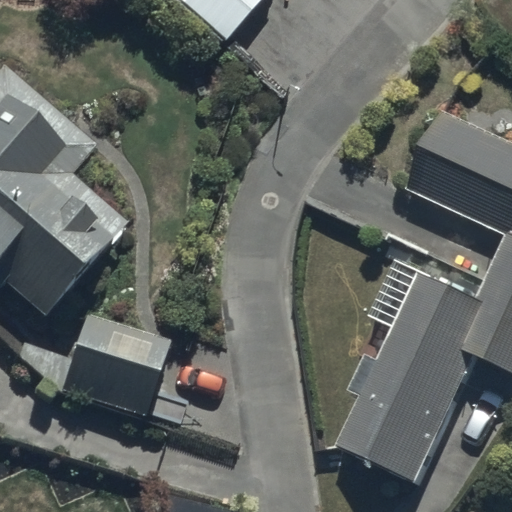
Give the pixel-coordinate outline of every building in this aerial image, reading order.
[(182,0),(225,38),(258,0),(182,0)] [(6,65),(0,71),(0,279),(45,318),(128,223),(71,174),(97,143),(6,65)] [(416,478),(475,356),(511,373),(511,142),(443,109),(406,185),(506,233),(477,293),(420,266),(376,359),(366,355),(350,387),(362,393),(339,441),(416,478)] [(85,314),(61,389),(148,416),(171,341),(85,314)] [(223,511),(163,498),(165,511),(223,511)]
